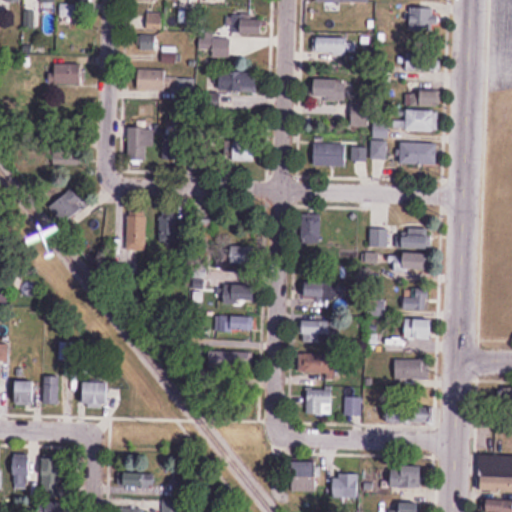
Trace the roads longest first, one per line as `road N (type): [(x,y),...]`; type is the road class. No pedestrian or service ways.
road 1 (residential): [(270,432),(284,0)]
road 2 (residential): [(461,186),(280,188),(109,175)]
road 3 (residential): [(456,352),(468,0)]
road 4 (residential): [(453,437),(270,432)]
road 5 (residential): [(109,175),(102,164),(108,0)]
road 6 (residential): [(451,511),(456,352)]
